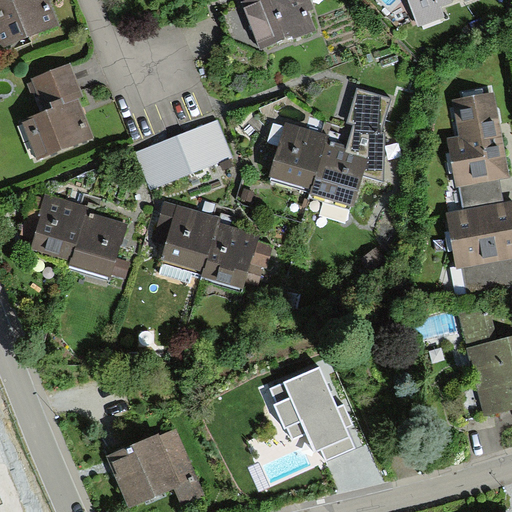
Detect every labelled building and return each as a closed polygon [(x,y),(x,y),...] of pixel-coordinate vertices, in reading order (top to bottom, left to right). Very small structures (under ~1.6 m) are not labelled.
[(0,0),(0,42),(3,49),(60,27),(50,1),(51,0),(0,0)] [(248,0),(241,3),(260,49),(293,36),(294,39),(316,30),(309,12),(315,9),(310,0),(248,0)] [(463,0),(407,0),(419,28),(444,18),(441,9),(463,0)] [(38,158),(92,137),(81,109),(77,99),(84,96),(71,64),(32,79),(45,112),(23,120),(38,158)] [(390,99),(358,89),(349,118),(348,122),(355,123),(348,146),(346,153),(368,159),(363,177),(384,182),(385,132),(381,133),(381,126),(390,99)] [(500,181),(511,179),(502,130),(495,93),(450,101),(457,136),(447,138),(457,189),(460,189),(500,181)] [(232,156),(216,120),(135,155),(151,191),(232,156)] [(273,177),(271,182),(311,194),(310,199),(352,211),(363,177),(368,159),(346,153),(348,146),(327,140),(328,135),(287,123),(286,127),(279,125),(274,123),(267,143),(280,147),(269,176),(273,177)] [(500,181),(460,189),(464,211),(504,204),(500,181)] [(256,193),(244,188),(240,198),(252,203),(256,193)] [(31,249),(73,261),(87,211),(88,206),(44,193),(43,196),(33,194),(29,210),(22,233),(35,237),(31,249)] [(162,262),(206,275),(220,224),(222,217),(165,201),(163,209),(153,242),(167,246),(162,262)] [(446,215),(456,270),(462,269),(511,260),(511,202),(504,204),(464,211),(446,215)] [(73,261),(71,267),(110,279),(112,274),(125,279),(131,261),(118,257),(123,243),(128,225),(87,211),(73,261)] [(259,235),(220,224),(206,275),(204,279),(245,291),(248,282),(259,285),(265,267),(267,268),(270,258),(274,246),(258,241),(259,235)] [(511,260),(462,269),(468,299),(511,290),(511,260)] [(491,305),(459,313),(468,348),(500,340),(491,305)] [(511,337),(500,340),(468,348),(485,416),(511,408),(511,337)] [(319,369),(274,389),(280,403),(275,405),(285,428),(289,426),(295,439),(309,433),(317,452),(319,451),(324,462),(354,449),(340,416),(319,369)] [(176,427),(107,456),(130,508),(175,489),(183,508),(206,498),(176,427)]
